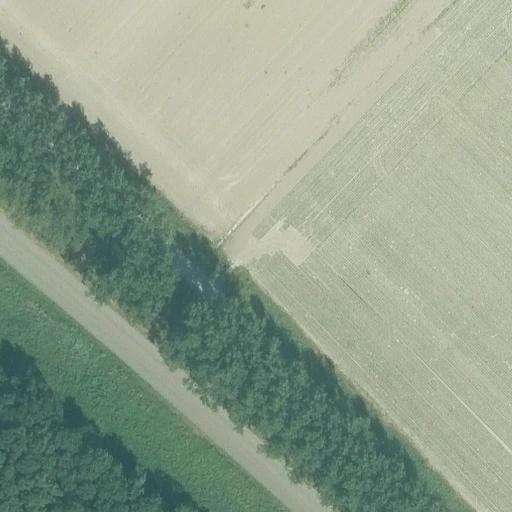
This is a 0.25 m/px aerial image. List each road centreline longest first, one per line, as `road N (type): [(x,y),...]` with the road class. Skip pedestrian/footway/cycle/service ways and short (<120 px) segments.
road 1 (unclassified): [(410,511),(179,259),(0,96)]
road 2 (unclassified): [(309,511),(0,240)]
